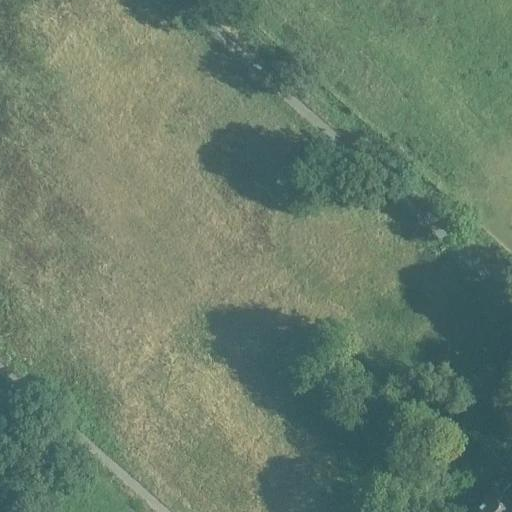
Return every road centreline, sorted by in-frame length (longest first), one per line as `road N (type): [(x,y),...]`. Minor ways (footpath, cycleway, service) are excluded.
road 1 (unclassified): [(180,0),(511,295)]
road 2 (unclassified): [(163,511),(0,378)]
